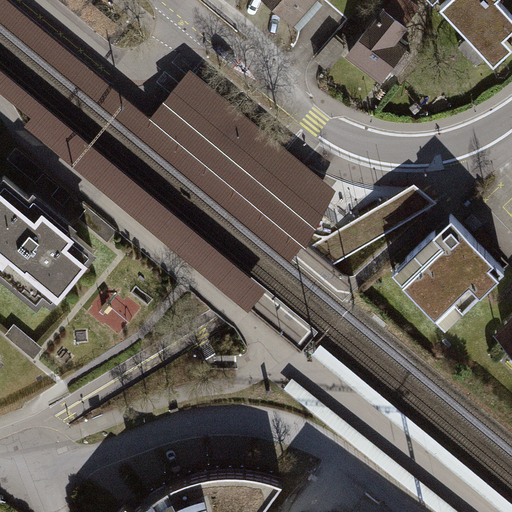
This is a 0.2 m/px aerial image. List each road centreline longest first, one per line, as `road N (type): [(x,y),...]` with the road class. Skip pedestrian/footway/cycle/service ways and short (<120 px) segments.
road 1 (residential): [(37,478),(169,429),(233,419),(326,444),(414,511)]
road 2 (residential): [(279,89),(316,120),(383,149),(446,145),(511,112)]
road 3 (residential): [(178,0),(279,89)]
road 4 (residential): [(212,0),(283,68),(279,89)]
